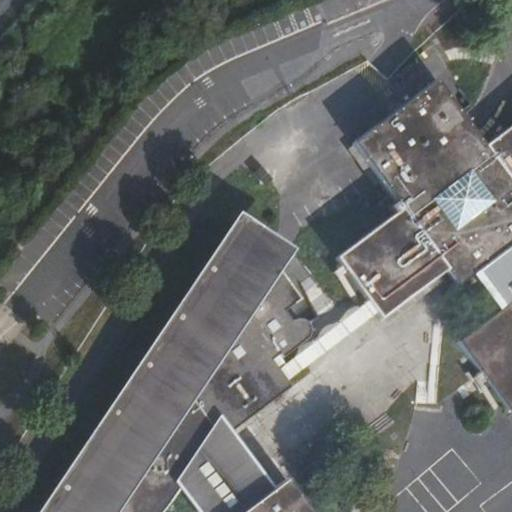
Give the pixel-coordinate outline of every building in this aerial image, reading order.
[(333,258),(366,302),(380,320),(381,319),(438,276),(446,270),(458,286),(488,263),(511,293),(511,300),(456,342),(510,414),(511,412),(511,247),(511,246),(511,245),(511,124),(483,146),(435,80),(350,144),(394,202),(387,207),(392,214),(333,258)] [(157,511),(164,504),(179,482),(201,511),(304,511),(281,482),(264,495),(221,438),(216,432),(283,381),(275,370),(268,361),(275,355),(278,359),(303,340),(305,337),(306,332),(305,327),(302,322),(296,320),(290,320),(287,322),(280,312),(290,304),(260,264),(264,257),(272,247),(236,223),(205,270),(208,272),(79,467),(76,464),(43,511),(157,511)] [(296,299),(264,257),(260,264),(290,304),(296,299)] [(438,276),(381,319),(385,324),(442,281),(438,276)] [(275,370),(283,381),(375,313),(366,302),(275,370)] [(216,432),(221,438),(287,388),(283,381),(216,432)]
